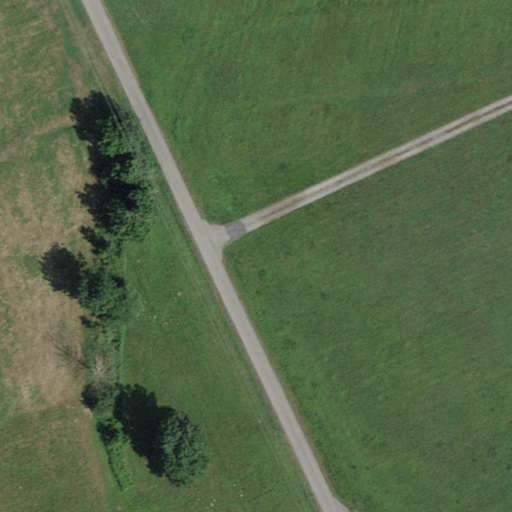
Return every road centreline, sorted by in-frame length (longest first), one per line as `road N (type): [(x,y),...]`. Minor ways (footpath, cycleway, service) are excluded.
road 1 (unclassified): [(91,0),(331,511)]
road 2 (track): [(205,243),(511,102)]
